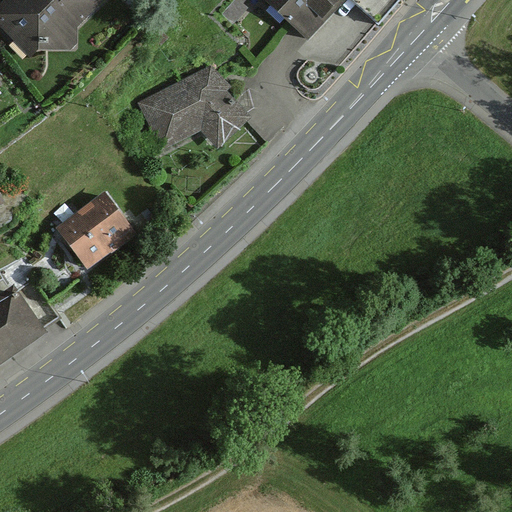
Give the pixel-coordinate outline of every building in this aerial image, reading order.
[(16,0),(0,18),(43,58),(88,53),(90,29),(114,4),(110,0),(16,0)] [(351,0),(275,0),(316,38),(351,0)] [(0,74),(0,100),(14,94),(0,74)] [(222,75),(148,107),(172,158),(212,139),(224,155),(260,126),(222,75)] [(6,191),(0,193),(0,214),(14,208),(6,191)] [(112,200),(69,233),(99,273),(142,240),(112,200)] [(0,305),(0,364),(40,336),(12,297),(0,305)]
